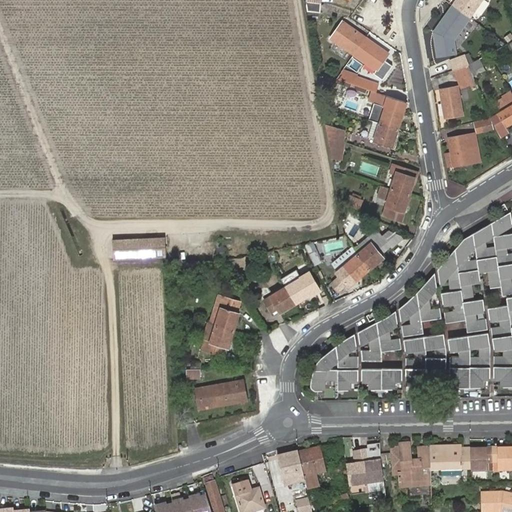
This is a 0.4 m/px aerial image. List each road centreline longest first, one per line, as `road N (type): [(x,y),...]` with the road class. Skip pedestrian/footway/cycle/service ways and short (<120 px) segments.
road 1 (track): [(81,225),(325,223),(332,202),(298,0)]
road 2 (track): [(0,193),(43,193),(69,203),(109,276),(117,483)]
road 3 (tertiary): [(0,476),(117,483),(217,454),(288,422)]
road 4 (residential): [(288,422),(289,372),(301,346),(400,283),(445,213)]
road 5 (tertiary): [(288,422),(511,421)]
road 6 (residential): [(445,213),(411,0)]
road 7 (track): [(81,225),(0,33)]
